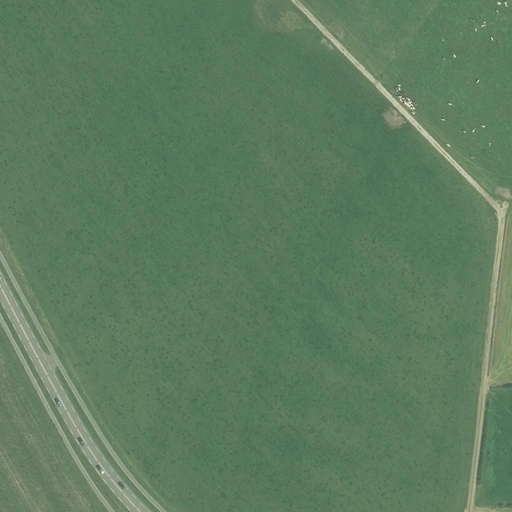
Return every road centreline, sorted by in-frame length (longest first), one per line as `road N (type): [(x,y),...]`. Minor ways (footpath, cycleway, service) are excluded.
road 1 (track): [(468,511),(502,211),(295,0)]
road 2 (primary): [(139,511),(77,427),(0,281)]
